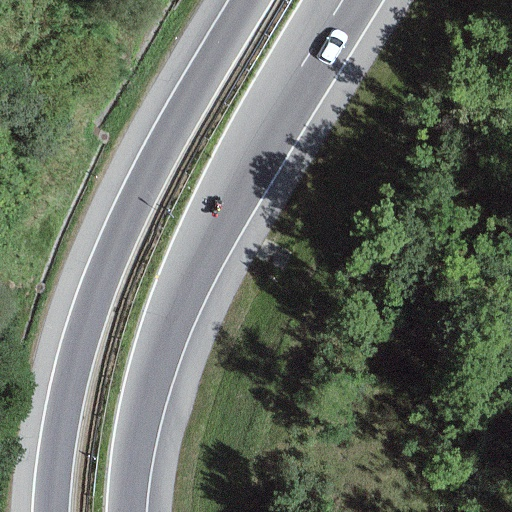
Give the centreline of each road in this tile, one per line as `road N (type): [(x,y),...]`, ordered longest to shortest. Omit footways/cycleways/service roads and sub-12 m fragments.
road 1 (motorway): [(123,511),(144,383),(178,287),(242,160),(341,0)]
road 2 (motorway): [(243,0),(135,192),(93,294),(63,401),(48,511)]
